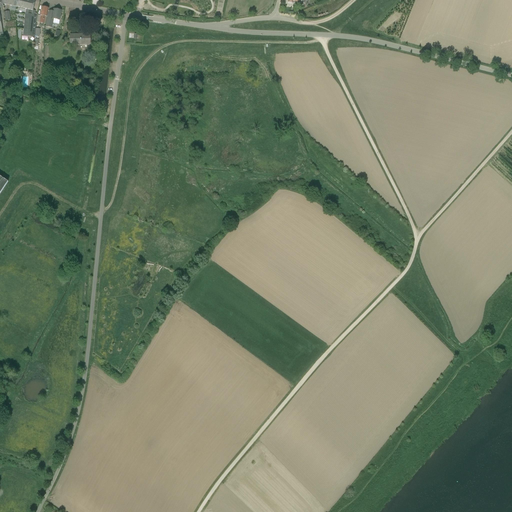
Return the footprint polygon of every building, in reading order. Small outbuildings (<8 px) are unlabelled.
[(26,9),(28,10),(33,11),(35,1),(28,0),(16,0),(15,7),(16,7),(20,8),(20,9),(25,10),(25,9),(26,9)] [(45,24),(48,8),(46,8),(45,7),(43,7),(42,7),(39,22),(39,23),(45,24)] [(60,21),(61,11),(60,11),(60,10),(57,9),(57,10),(53,9),(53,12),(49,11),(46,27),(52,28),(53,23),(59,24),(60,21)] [(33,11),(28,10),(27,14),(25,14),(23,36),(34,37),(34,36),(35,36),(35,29),(36,27),(38,14),(34,13),(34,12),(33,11)] [(90,45),(90,44),(90,35),(74,35),(70,35),(70,45),(90,45)]
